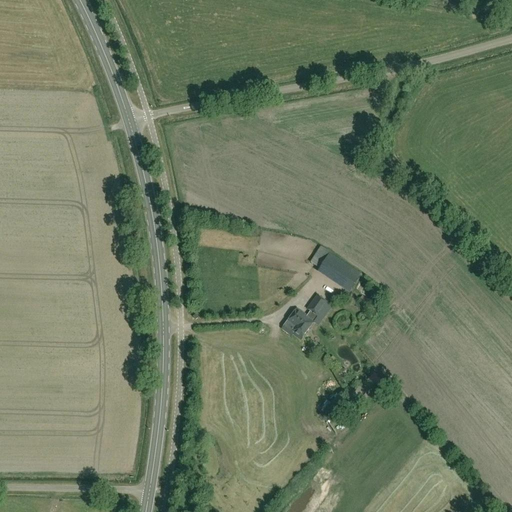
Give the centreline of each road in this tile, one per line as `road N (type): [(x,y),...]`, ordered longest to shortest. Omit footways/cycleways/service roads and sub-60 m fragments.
road 1 (unclassified): [(129,121),(511,38)]
road 2 (primary): [(149,491),(163,328),(155,233),(129,121)]
road 3 (unclassified): [(149,491),(0,487)]
road 4 (primary): [(129,121),(79,0)]
